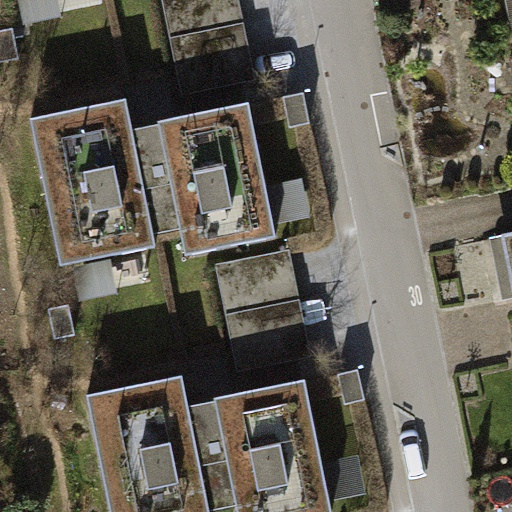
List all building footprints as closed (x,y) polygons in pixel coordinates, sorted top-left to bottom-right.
[(237,0),(161,0),(181,97),(254,83),(237,0)] [(511,0),(446,0),(447,2),(456,0),(506,0),(511,29),(511,0)] [(297,92),(276,97),(283,127),(304,123),(297,92)] [(155,239),(167,236),(145,131),(133,133),(127,102),(29,122),(59,273),(158,253),(155,239)] [(251,109),(145,131),(167,236),(179,234),(184,259),(278,240),(251,109)] [(511,237),(502,240),(511,288),(511,237)] [(289,252),(216,266),(237,375),(310,361),(289,252)] [(353,369),(332,374),(339,404),(360,400),(353,369)] [(221,511),(200,408),(188,411),(182,379),(84,399),(106,511),(221,511)] [(331,511),(306,387),(200,408),(221,511),(230,511),(234,511),(233,511),(331,511)]
